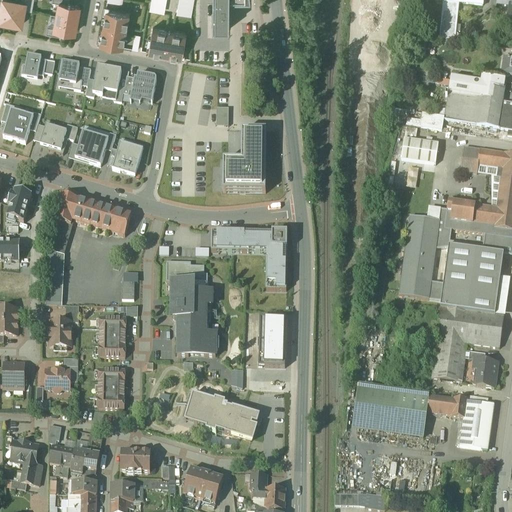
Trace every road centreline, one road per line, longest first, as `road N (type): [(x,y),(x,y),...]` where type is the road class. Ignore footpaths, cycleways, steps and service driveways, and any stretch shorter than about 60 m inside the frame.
road 1 (secondary): [(301,209),(301,456)]
road 2 (residential): [(135,437),(148,267),(164,210)]
road 3 (residential): [(151,207),(175,72),(86,53)]
road 4 (secondary): [(276,0),(301,209)]
road 5 (residential): [(49,177),(38,213),(36,347),(0,349)]
road 6 (residential): [(301,456),(232,459),(135,437)]
road 7 (residential): [(164,210),(243,216),(301,209)]
